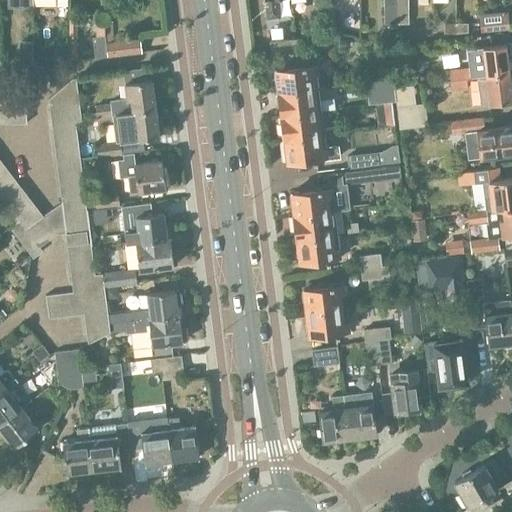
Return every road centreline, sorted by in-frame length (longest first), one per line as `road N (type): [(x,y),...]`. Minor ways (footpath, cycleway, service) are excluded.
road 1 (secondary): [(248,353),(204,0)]
road 2 (secondary): [(248,353),(249,507)]
road 3 (secondary): [(282,498),(248,353)]
road 4 (residential): [(393,469),(511,397)]
